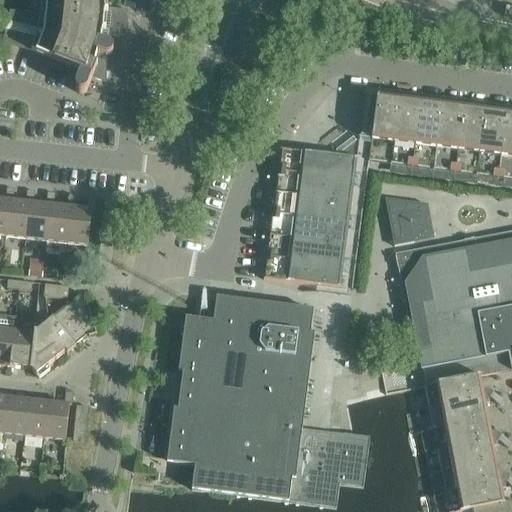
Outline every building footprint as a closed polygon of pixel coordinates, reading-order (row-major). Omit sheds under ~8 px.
[(32,52),(81,72),(76,86),(76,91),(78,94),(79,95),(81,95),(82,95),(84,94),(86,94),(87,93),(88,91),(93,78),(103,82),(103,74),(106,56),(108,56),(111,54),(113,51),(112,48),(111,46),(110,45),(108,44),(100,42),(97,54),(92,53),(94,47),(96,30),(97,30),(100,11),(98,11),(99,0),(47,0),(46,15),(9,11),(3,40),(32,51),(32,52)] [(108,13),(111,16),(126,17),(127,11),(108,9),(108,13)] [(111,16),(110,22),(127,24),(128,18),(126,17),(111,16)] [(110,22),(109,29),(125,31),(126,31),(127,24),(110,22)] [(125,31),(109,29),(106,31),(106,35),(124,37),(125,31)] [(511,182),(511,115),(377,98),(371,142),(393,145),(390,167),(511,182)] [(393,145),(371,142),(356,149),(336,158),(333,180),(354,182),(369,176),(390,167),(393,145)] [(263,281),(302,286),(340,291),(354,182),(333,180),(336,158),(280,151),(280,152),(264,280),(263,280),(263,281)] [(0,237),(6,238),(10,202),(13,203),(15,191),(7,190),(6,202),(0,201),(0,237)] [(6,238),(26,241),(30,204),(34,205),(35,193),(27,192),(26,204),(13,203),(10,202),(6,238)] [(26,241),(46,243),(50,207),(54,207),(55,195),(48,194),(46,206),(34,205),(30,204),(26,241)] [(46,243),(66,245),(70,209),(74,209),(75,197),(68,197),(67,208),(54,207),(50,207),(46,243)] [(70,209),(66,245),(88,248),(92,212),(94,212),(95,200),(88,199),(87,211),(74,209),(70,209)] [(419,209),(414,208),(406,208),(398,212),(394,220),(394,229),(398,236),(405,241),(414,242),(414,243),(433,240),(429,221),(428,221),(426,216),(423,212),(419,209)] [(423,371),(426,387),(479,377),(479,378),(499,375),(498,369),(510,367),(511,372),(511,241),(422,259),(418,266),(412,265),(407,268),(406,274),(409,279),(405,285),(421,371),(423,371)] [(7,290),(20,291),(20,283),(8,282),(7,290)] [(20,283),(20,291),(32,293),(33,285),(20,283)] [(44,298),(68,301),(69,288),(46,286),(44,298)] [(34,335),(30,371),(30,372),(32,372),(36,377),(89,335),(96,333),(89,311),(86,311),(82,295),(51,320),(52,321),(36,334),(34,334),(34,335)] [(363,489),(370,440),(344,436),(298,431),(314,312),(217,299),(213,323),(190,320),(183,373),(195,375),(190,413),(178,411),(171,464),(195,468),(192,491),(336,510),(339,486),(363,489)] [(199,304),(197,316),(209,317),(211,306),(199,304)] [(0,367),(11,369),(15,333),(0,331),(0,367)] [(11,369),(30,371),(34,335),(15,333),(11,369)] [(424,388),(428,409),(483,399),(479,378),(479,377),(426,387),(424,388)] [(65,406),(48,404),(44,440),(66,443),(70,407),(72,407),(73,395),(66,394),(65,406)] [(428,409),(432,431),(487,420),(483,399),(428,409)] [(28,402),(8,400),(4,436),(24,438),(28,402)] [(48,404),(28,402),(24,438),(44,440),(48,404)] [(76,407),(76,416),(87,418),(88,409),(76,407)] [(76,416),(75,425),(86,427),(87,418),(76,416)] [(432,431),(436,452),(491,441),(487,420),(432,431)] [(75,425),(73,434),(85,436),(86,427),(75,425)] [(85,436),(73,434),(73,443),(84,445),(85,436)] [(436,452),(440,473),(495,463),(491,441),(436,452)] [(440,473),(444,494),(499,484),(495,463),(440,473)] [(447,511),(470,511),(511,503),(511,502),(503,504),(499,484),(444,494),(447,511)] [(470,511),(511,511),(511,503),(470,511)]
